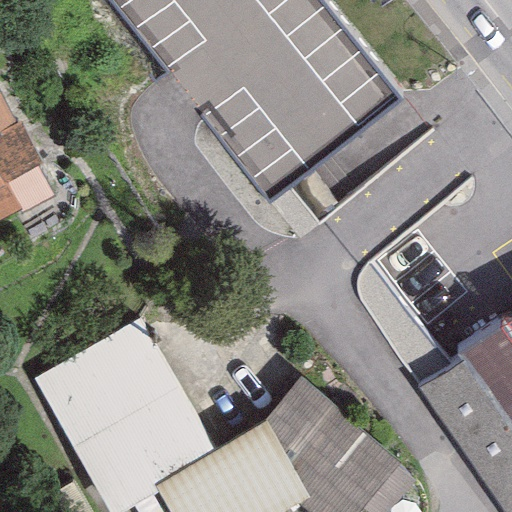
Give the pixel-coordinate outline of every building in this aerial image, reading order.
[(0,223),(24,211),(10,185),(46,166),(21,118),(17,120),(0,87),(0,223)] [(155,488),(214,452),(139,319),(33,379),(107,511),(124,511),(133,508),(158,494),(155,488)] [(511,511),(511,319),(456,354),(462,363),(417,389),(499,511),(511,511)] [(364,511),(387,511),(414,481),(300,377),(265,421),(308,498),(298,505),(306,511),(359,511),(361,510),(364,511)] [(284,511),(298,505),(308,498),(265,421),(214,452),(155,488),(158,494),(168,511),(284,511)]
